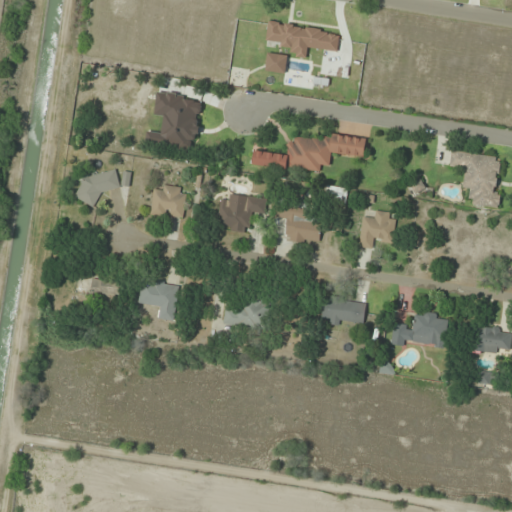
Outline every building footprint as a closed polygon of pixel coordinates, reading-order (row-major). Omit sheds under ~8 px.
[(319,171),(320,164),(330,165),(332,153),(364,157),(366,142),(291,132),(288,156),(278,154),(277,166),(319,171)] [(503,158),(452,151),(449,169),(466,171),(463,190),(471,191),(469,204),(496,208),(503,158)] [(83,202),(97,199),(96,193),(120,188),(116,170),(78,179),(83,202)] [(151,213),(183,218),(187,189),(155,185),(151,213)] [(220,200),(217,228),(251,232),(253,212),(265,214),(267,199),(230,194),(229,201),(220,200)] [(286,240),(320,242),(321,220),(312,220),(313,205),(275,203),(275,218),(287,218),(286,240)] [(393,242),(397,214),(375,211),(373,220),(363,219),(359,246),(375,248),(376,240),(393,242)] [(119,307),(121,282),(91,280),(89,304),(119,307)] [(178,284),(141,281),(140,305),(159,306),(159,318),(176,319),(178,284)] [(224,323),(267,330),(271,305),(227,298),(224,323)] [(322,320),(363,326),(366,304),(325,298),(322,320)] [(394,324),(392,341),(445,349),(450,317),(416,311),(413,327),(394,324)] [(511,333),(511,331),(477,325),(472,348),(508,355),(511,333)] [(494,383),(494,373),(478,373),(478,383),(494,383)]
